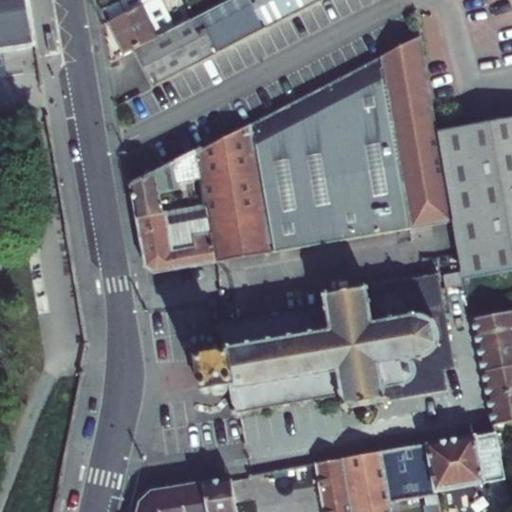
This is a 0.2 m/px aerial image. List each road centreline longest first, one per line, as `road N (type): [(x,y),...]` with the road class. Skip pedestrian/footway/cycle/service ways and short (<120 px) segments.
road 1 (residential): [(246,451),(475,409),(445,247),(118,305)]
road 2 (residential): [(68,0),(118,305)]
road 3 (residential): [(118,305),(118,383),(103,463)]
road 4 (residential): [(246,451),(140,468),(103,463)]
